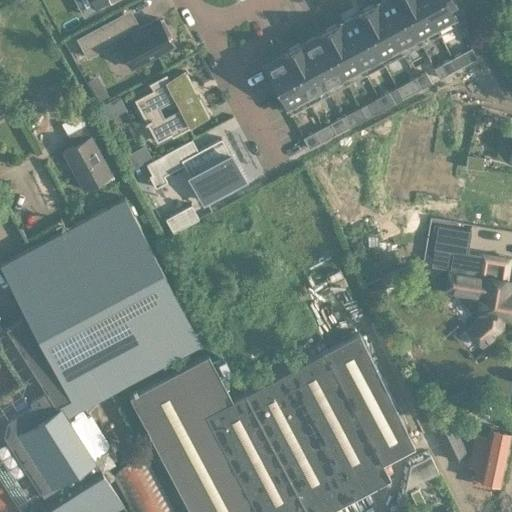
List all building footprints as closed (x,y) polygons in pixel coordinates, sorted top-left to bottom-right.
[(417,41),(395,0),(376,0),(375,1),(374,0),(373,0),(372,1),(399,51),(417,41)] [(436,31),(419,0),(395,0),(417,41),(436,31)] [(419,0),(436,31),(456,21),(447,3),(451,1),(450,0),(419,0)] [(372,1),(353,11),(380,61),(399,51),(372,1)] [(157,19),(155,15),(130,29),(120,11),(75,35),(85,54),(115,38),(129,65),(170,43),(164,33),(168,31),(160,17),(157,19)] [(337,19),(335,20),(362,71),(380,61),(353,11),(351,12),(352,13),(338,21),(337,19)] [(362,71),(335,20),(316,30),(344,81),(362,71)] [(24,84),(53,69),(30,25),(1,40),(24,84)] [(298,40),(325,91),(344,81),(316,30),(314,31),(315,33),(301,40),(300,39),(298,40)] [(279,50),(306,101),(325,91),(298,40),(279,50)] [(465,60),(475,55),(469,45),(459,50),(465,60)] [(261,62),(288,111),(306,101),(279,50),(277,51),(278,53),(261,62)] [(450,55),(456,65),(465,60),(459,50),(450,55)] [(456,65),(450,55),(440,60),(446,70),(456,65)] [(437,76),(446,70),(440,60),(431,65),(437,76)] [(168,131),(170,134),(187,124),(186,122),(206,111),(197,94),(196,94),(192,87),(193,86),(184,69),(167,78),(164,71),(146,80),(150,87),(132,97),(143,118),(141,119),(142,121),(144,120),(154,139),(168,131)] [(423,70),(412,75),(418,86),(429,80),(423,70)] [(412,75),(394,85),(399,96),(418,86),(412,75)] [(106,94),(101,85),(91,90),(96,99),(106,94)] [(399,96),(394,85),(376,95),(381,105),(399,96)] [(437,88),(425,94),(409,102),(434,106),(436,96),(437,88)] [(376,95),(365,100),(371,111),(381,105),(376,95)] [(362,115),(371,111),(365,100),(356,105),(362,115)] [(356,105),(347,110),(353,120),(362,115),(356,105)] [(344,125),(353,120),(347,110),(338,115),(344,125)] [(338,115),(328,120),(334,131),(344,125),(338,115)] [(394,149),(388,183),(393,184),(392,193),(409,196),(411,187),(446,193),(452,159),(427,154),(432,123),(403,118),(398,149),(394,149)] [(71,142),(60,148),(82,186),(109,171),(94,145),(88,134),(94,131),(87,119),(86,120),(81,123),(65,132),(71,142)] [(326,135),(334,131),(328,120),(320,124),(326,135)] [(312,129),(318,139),(326,135),(320,124),(312,129)] [(312,129),(300,135),(306,145),(318,139),(312,129)] [(241,177),(219,135),(195,147),(189,136),(143,160),(149,171),(146,172),(153,184),(164,178),(161,172),(181,162),(201,199),(241,177)] [(142,142),(124,152),(131,165),(149,155),(142,142)] [(465,152),(463,165),(480,167),(482,154),(465,152)] [(478,188),(492,190),(488,218),(511,222),(511,191),(506,191),(508,177),(481,172),(478,188)] [(99,461),(101,464),(116,455),(84,400),(117,382),(128,377),(199,339),(122,194),(0,258),(0,264),(18,302),(17,316),(4,324),(0,326),(0,325),(0,354),(15,381),(0,390),(0,463),(4,461),(25,496),(34,490),(37,488),(38,488),(44,496),(99,461)] [(429,200),(427,212),(447,216),(449,204),(429,200)] [(170,229),(196,216),(188,201),(162,215),(170,229)] [(435,222),(431,246),(432,246),(450,249),(447,266),(443,289),(478,295),(475,310),(478,311),(477,314),(464,325),(480,343),(499,326),(501,314),(510,316),(511,305),(511,289),(506,288),(508,277),(503,276),(506,256),(465,249),(468,228),(435,222)] [(357,329),(320,348),(230,396),(206,350),(126,392),(188,511),(314,511),(387,474),(380,461),(417,442),(357,329)] [(432,427),(447,456),(463,448),(449,420),(432,427)] [(474,431),(467,463),(474,465),(471,479),(484,482),(486,477),(497,479),(508,429),(488,424),(486,434),(474,431)] [(423,455),(408,463),(403,486),(436,470),(428,453),(423,455)] [(113,468),(111,474),(131,511),(175,511),(144,454),(138,454),(131,455),(124,459),(118,463),(113,468)] [(99,461),(44,496),(45,498),(39,502),(45,511),(104,511),(121,502),(98,465),(101,464),(99,461)] [(425,503),(416,485),(408,489),(417,507),(425,503)]
